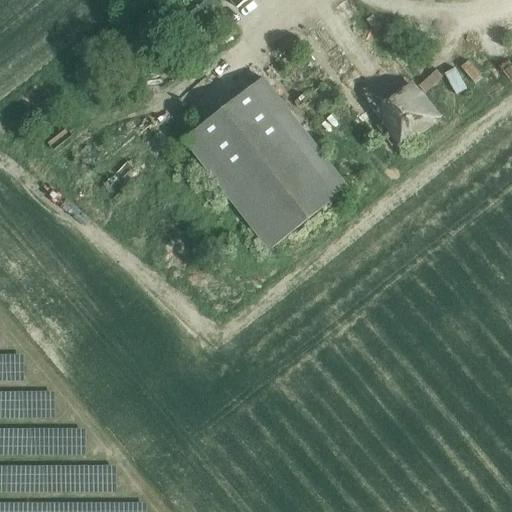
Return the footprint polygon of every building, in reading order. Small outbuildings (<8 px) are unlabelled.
[(196,0),(186,8),(197,22),(219,5),(215,0),(196,0)] [(230,0),(238,9),(249,0),(230,0)] [(348,0),(304,34),(397,153),(442,118),(349,0),(348,0)] [(286,20),(294,29),(311,15),(303,6),(286,20)] [(132,8),(100,35),(115,52),(146,25),(132,8)] [(438,45),(445,38),(427,22),(421,29),(438,45)] [(274,79),(284,76),(278,59),(267,63),(274,79)] [(462,65),(449,71),(459,95),(472,89),(462,65)] [(185,141),(270,252),(349,190),(264,80),(185,141)] [(337,127),(353,119),(346,108),(331,116),(337,127)]
